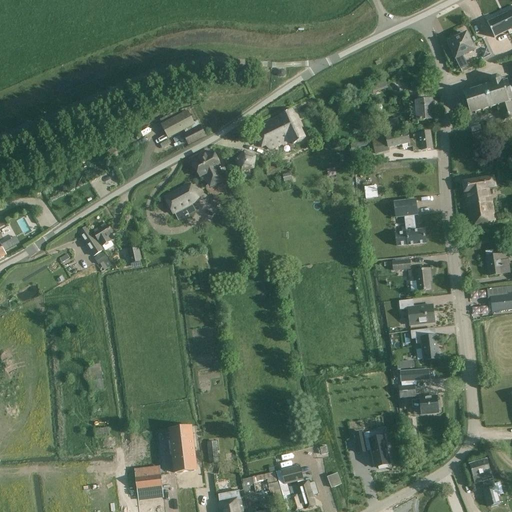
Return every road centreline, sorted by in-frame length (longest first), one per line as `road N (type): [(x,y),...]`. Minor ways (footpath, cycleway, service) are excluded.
road 1 (tertiary): [(373,511),(454,464),(471,435),(442,69),(419,16)]
road 2 (tertiary): [(0,269),(324,64)]
